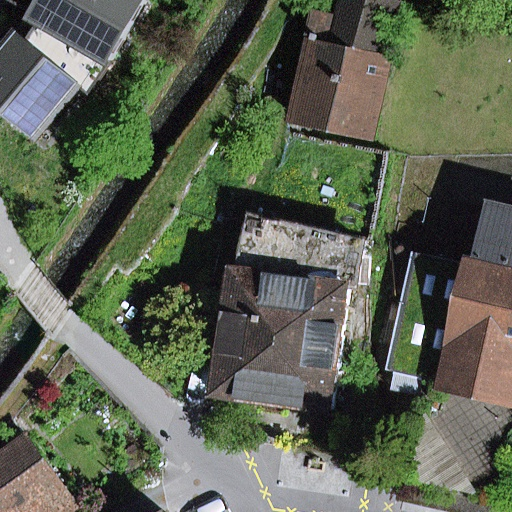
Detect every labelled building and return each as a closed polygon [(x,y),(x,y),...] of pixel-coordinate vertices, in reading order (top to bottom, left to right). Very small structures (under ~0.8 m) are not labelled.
[(319,43),(300,120),(374,138),(393,60),(385,58),(399,1),(393,0),(350,0),(345,22),(320,16),(314,42),(319,43)] [(40,60),(92,93),(121,48),(70,15),(40,60)] [(353,287),(349,286),(356,242),(256,219),(244,273),(238,272),(221,395),(335,410),(353,287)] [(511,235),(490,231),(480,267),(416,253),(389,371),(398,373),(428,380),(424,397),(405,485),(462,498),(463,504),(481,502),(511,509),(511,235)] [(394,390),(424,397),(428,380),(398,373),(394,390)] [(25,511),(66,484),(30,437),(0,459),(0,511),(25,511)] [(81,511),(84,510),(66,484),(25,511),(81,511)] [(405,485),(403,493),(401,500),(457,511),(511,511),(511,509),(481,502),(463,504),(462,498),(405,485)]
